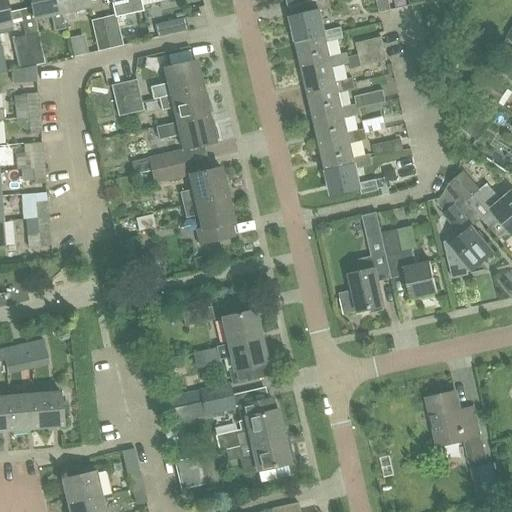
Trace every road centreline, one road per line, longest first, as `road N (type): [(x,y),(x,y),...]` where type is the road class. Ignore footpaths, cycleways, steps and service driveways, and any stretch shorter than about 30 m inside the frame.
road 1 (residential): [(243,0),(329,378)]
road 2 (residential): [(329,378),(511,334)]
road 3 (residential): [(329,378),(360,511)]
